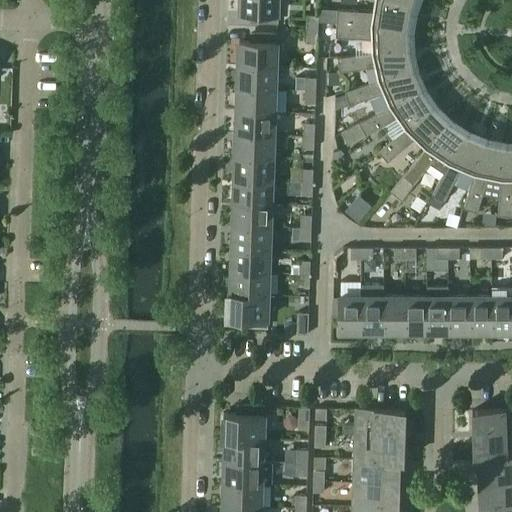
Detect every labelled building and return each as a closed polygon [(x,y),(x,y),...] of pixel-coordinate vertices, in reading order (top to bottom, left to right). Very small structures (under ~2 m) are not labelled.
[(276,22),(277,0),(239,0),(239,12),(256,12),(255,22),(276,22)] [(408,27),(411,7),(384,0),(373,0),(372,11),(337,9),(336,23),(408,27)] [(317,29),(318,15),(307,15),(306,28),(317,29)] [(408,48),(408,27),(336,23),(335,36),(370,38),(371,52),(408,48)] [(317,43),(317,29),(306,28),(306,42),(317,43)] [(275,67),(276,34),(255,34),(255,42),(238,42),(237,66),(275,67)] [(413,68),(408,48),(371,52),(337,57),(339,70),(374,66),(377,80),(413,68)] [(274,89),(275,67),(237,66),(237,88),(274,89)] [(421,87),(413,68),(377,80),(344,90),(349,103),(382,92),(388,105),(421,87)] [(315,90),(315,77),(305,77),(304,90),(315,90)] [(404,128),(433,104),(421,87),(388,105),(358,122),(365,134),(396,117),(404,128)] [(273,112),(274,89),(237,88),(236,111),(273,112)] [(315,103),(315,90),(304,90),(304,102),(315,103)] [(424,148),(448,119),(433,104),(404,128),(378,150),(386,161),(414,138),(424,148)] [(272,135),(273,112),(236,111),(235,134),(272,135)] [(447,164),(465,130),(448,119),(424,148),(402,175),(413,183),(435,156),(447,164)] [(314,136),(314,122),(303,122),(303,136),(314,136)] [(473,174),(484,138),(465,130),(447,164),(431,194),(443,200),(460,169),(473,174)] [(272,158),(272,135),(235,134),(234,157),(272,158)] [(313,148),(314,136),(303,136),(302,148),(313,148)] [(500,180),(505,143),(484,138),(473,174),(463,207),(476,211),(486,177),(500,180)] [(511,142),(505,143),(500,180),(496,214),(510,216),(511,199),(511,142)] [(271,181),(272,158),(234,157),(233,180),(271,181)] [(312,182),(312,168),(301,168),(301,182),(312,182)] [(270,204),(271,181),(233,180),(233,203),(270,204)] [(312,194),(312,182),(301,182),(301,194),(312,194)] [(269,227),(270,204),(233,203),(232,226),(269,227)] [(310,228),(311,214),(300,214),(299,227),(310,228)] [(268,249),(269,227),(232,226),(231,249),(268,249)] [(310,240),(310,228),(299,227),(299,240),(310,240)] [(361,258),(361,247),(350,247),(350,258),(361,258)] [(372,258),(372,247),(361,247),(361,258),(372,258)] [(404,258),(404,247),(393,247),(393,258),(404,258)] [(415,258),(415,247),(404,247),(404,258),(415,258)] [(447,258),(447,247),(436,247),(436,258),(447,258)] [(458,258),(458,247),(447,247),(447,258),(458,258)] [(491,258),(491,247),(480,247),(480,258),(491,258)] [(502,258),(502,247),(491,247),(491,258),(502,258)] [(268,272),(268,249),(231,249),(230,271),(268,272)] [(309,273),(309,260),(298,260),(298,273),(309,273)] [(267,295),(268,272),(230,271),(230,291),(226,291),(226,294),(267,295)] [(308,286),(309,273),(298,273),(298,286),(308,286)] [(382,295),(382,284),(361,284),(361,295),(361,330),(382,330),(382,295)] [(447,330),(447,295),(447,285),(425,285),(425,295),(426,330),(447,330)] [(511,330),(511,286),(490,286),(490,295),(490,330),(511,330)] [(266,326),(267,295),(226,294),(225,317),(245,317),(245,326),(266,326)] [(361,330),(361,295),(338,295),(338,330),(361,330)] [(404,330),(404,295),(382,295),(382,330),(404,330)] [(426,330),(425,295),(404,295),(404,330),(426,330)] [(469,330),(469,295),(447,295),(447,330),(469,330)] [(490,330),(490,295),(469,295),(469,330),(490,330)] [(307,334),(308,312),(297,312),(296,334),(307,334)] [(262,438),(263,405),(242,405),(242,413),(222,412),(221,437),(224,438),(262,438)] [(309,407),(298,407),(297,429),(308,429),(309,407)] [(325,418),(326,408),(315,407),(314,418),(325,418)] [(403,440),(404,410),(356,408),(355,438),(403,440)] [(511,443),(511,408),(471,410),(472,445),(511,443)] [(325,425),(314,424),(314,435),(325,436),(325,425)] [(324,446),(325,436),(314,435),(313,446),(324,446)] [(261,460),(262,438),(224,438),(224,459),(261,460)] [(402,461),(403,440),(355,438),(354,465),(398,467),(399,460),(402,461)] [(511,462),(511,443),(472,445),(473,460),(476,460),(477,464),(511,462)] [(307,462),(307,449),(296,449),(296,462),(307,462)] [(260,483),(261,460),(224,459),(223,482),(260,483)] [(306,475),(307,462),(296,462),(295,475),(306,475)] [(511,487),(511,462),(477,464),(477,489),(511,487)] [(397,492),(398,467),(354,465),(353,490),(397,492)] [(323,470),(313,469),(312,480),(323,481),(323,470)] [(323,492),(323,481),(312,480),(312,491),(323,492)] [(260,506),(260,483),(223,482),(222,505),(260,506)] [(511,511),(511,487),(477,489),(478,511),(511,511)] [(396,511),(397,492),(353,490),(351,511),(396,511)] [(305,508),(306,495),(295,494),(294,507),(305,508)]
